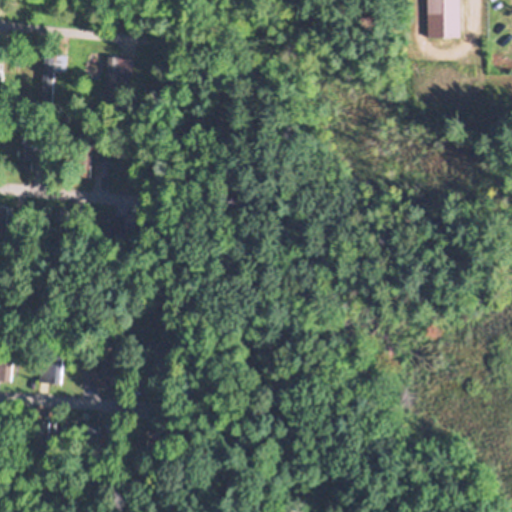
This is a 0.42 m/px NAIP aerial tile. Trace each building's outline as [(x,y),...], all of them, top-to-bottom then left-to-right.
[(462,0),(429,0),(430,38),(463,38),(462,0)] [(108,92),(119,93),(120,87),(130,87),(131,73),(121,72),(121,57),(109,56),(108,92)] [(52,70),(64,70),(64,59),(52,59),(52,70)] [(21,171),(41,171),(41,136),(21,136),(21,171)] [(108,177),(108,162),(98,162),(98,177),(108,177)] [(11,208),(0,208),(0,245),(11,245),(11,208)] [(69,209),(52,210),(54,244),(71,243),(69,209)] [(3,363),(0,363),(0,380),(15,380),(15,351),(3,351),(3,363)] [(42,382),(64,382),(64,357),(42,357),(42,382)] [(104,357),(104,371),(91,371),(91,387),(126,388),(127,358),(104,357)]
